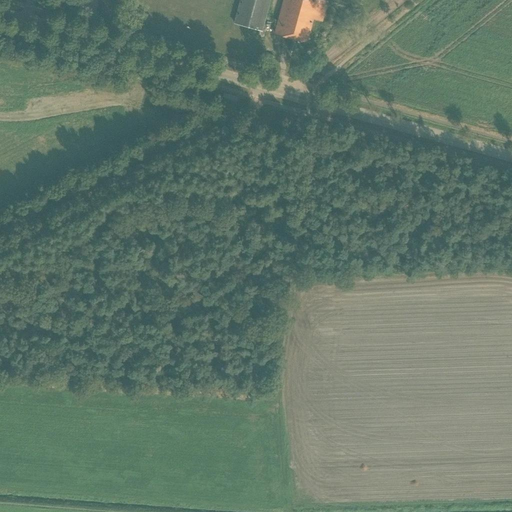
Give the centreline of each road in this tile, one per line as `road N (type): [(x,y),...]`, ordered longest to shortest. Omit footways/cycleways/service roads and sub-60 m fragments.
road 1 (secondary): [(511,156),(0,13)]
road 2 (track): [(0,233),(242,114),(399,0)]
road 3 (track): [(324,104),(293,273)]
